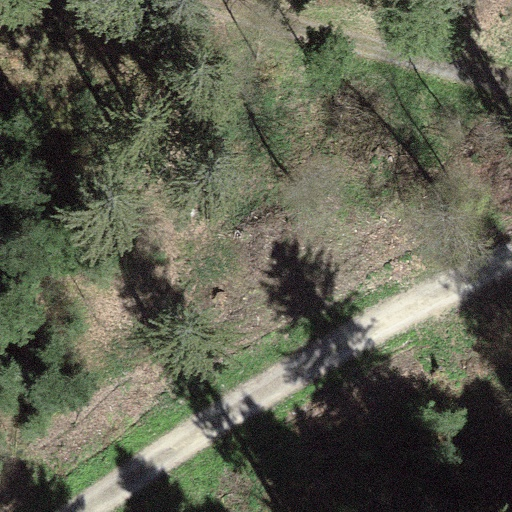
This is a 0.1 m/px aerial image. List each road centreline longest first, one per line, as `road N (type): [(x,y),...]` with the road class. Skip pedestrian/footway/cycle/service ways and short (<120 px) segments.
road 1 (track): [(511,249),(381,313),(205,416),(72,511)]
road 2 (track): [(511,72),(245,0)]
